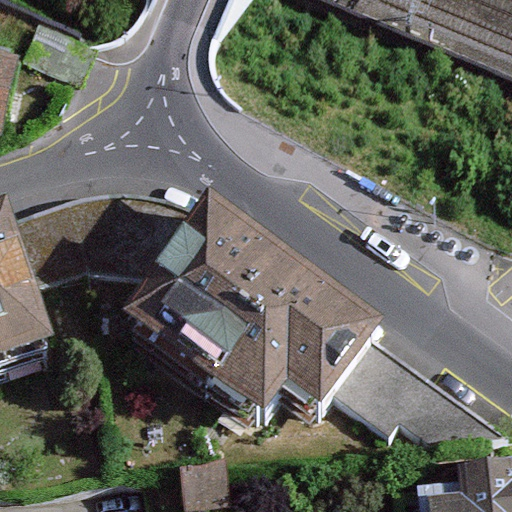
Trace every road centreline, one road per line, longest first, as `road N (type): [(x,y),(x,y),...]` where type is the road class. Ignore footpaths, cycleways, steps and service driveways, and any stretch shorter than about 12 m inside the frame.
road 1 (residential): [(511,377),(145,129)]
road 2 (residential): [(0,182),(145,129)]
road 3 (residential): [(193,0),(145,129)]
